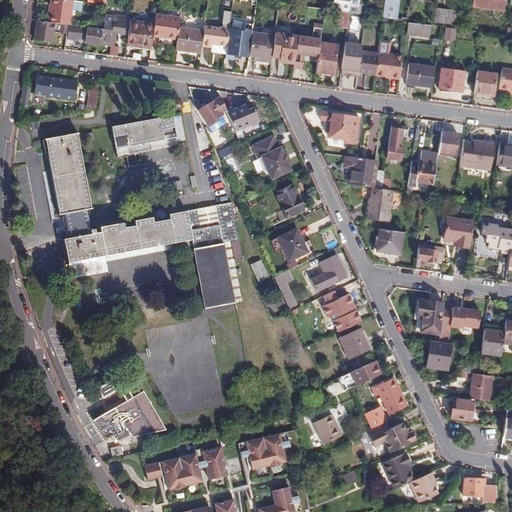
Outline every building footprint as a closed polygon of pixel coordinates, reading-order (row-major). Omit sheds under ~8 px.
[(501,0),(470,0),(469,7),(490,10),(490,14),(499,14),(501,0)] [(49,20),(48,28),(65,30),(71,31),(73,16),(82,16),(83,8),(49,4),(48,20),(49,20)] [(355,10),(354,18),(361,19),(362,11),(355,10)] [(395,11),(393,23),(404,25),(405,12),(395,11)] [(223,59),(227,30),(229,13),(220,13),(219,26),(221,29),(212,33),(201,32),(200,38),(198,52),(209,53),(209,58),(223,59)] [(336,31),(343,32),(344,25),(345,17),(338,16),(336,31)] [(454,20),(432,17),(431,26),(453,29),(454,20)] [(241,28),(242,20),(231,19),(224,59),(233,60),(234,56),(244,58),(249,29),(241,28)] [(149,41),(174,45),(175,34),(177,23),(152,20),(150,30),(149,41)] [(63,40),(63,44),(81,46),(82,48),(111,51),(111,38),(117,39),(116,42),(124,42),(126,27),(126,25),(110,23),(110,24),(101,23),(99,35),(99,36),(65,31),(63,40)] [(319,35),(321,24),(313,23),(311,34),(319,35)] [(404,25),(402,38),(419,40),(421,27),(404,25)] [(48,28),(36,26),(33,47),(46,49),(47,44),(50,44),(51,38),(63,40),(65,31),(65,30),(48,28)] [(124,42),(123,50),(147,53),(149,41),(150,30),(126,27),(124,42)] [(247,60),(269,62),(269,61),(292,63),(294,34),(249,31),(247,60)] [(197,58),(198,52),(200,38),(175,34),(174,45),(172,56),(197,58)] [(388,83),(396,84),(399,60),(385,58),(386,46),(376,45),(374,57),(373,60),(371,79),(381,80),(388,81),(388,83)] [(317,48),(312,79),(330,81),(334,50),(317,48)] [(357,61),(357,58),(358,54),(344,52),(343,59),(357,61)] [(354,77),(371,79),(373,60),(357,58),(357,61),(354,77)] [(340,59),(337,79),(354,82),(354,77),(357,61),(343,59),(340,59)] [(404,88),(429,92),(432,71),(406,68),(404,88)] [(459,95),(462,75),(438,72),(436,91),(459,95)] [(511,73),(499,72),(496,93),(505,94),(511,95),(511,98),(511,97),(511,73)] [(473,75),(470,97),(490,99),(492,77),(473,75)] [(61,86),(35,82),(33,99),(59,104),(61,86)] [(93,115),(98,113),(101,92),(104,92),(105,83),(97,82),(96,90),(93,115)] [(85,116),(93,115),(96,90),(90,90),(85,116)] [(114,92),(107,94),(111,107),(135,100),(136,103),(139,102),(136,91),(115,97),(114,92)] [(191,109),(200,128),(224,118),(216,102),(209,105),(201,108),(200,106),(191,109)] [(225,120),(233,138),(256,127),(249,112),(245,115),(242,108),(223,117),(225,120)] [(357,122),(318,117),(317,125),(324,125),(323,137),(326,142),(325,150),(341,152),(342,147),(353,148),(357,122)] [(115,162),(125,160),(137,158),(176,150),(170,119),(109,132),(115,162)] [(388,129),(384,163),(398,165),(399,151),(396,151),(398,141),(403,142),(405,135),(399,134),(400,132),(396,131),(388,129)] [(436,147),(435,158),(451,160),(454,138),(438,136),(436,147)] [(276,150),(270,137),(250,147),(257,160),(258,159),(264,172),(265,171),(270,181),(289,172),(285,165),(287,164),(283,155),(281,156),(278,149),(276,150)] [(230,208),(215,211),(218,231),(199,234),(196,215),(167,220),(167,226),(151,229),(150,223),(98,234),(99,238),(93,239),(92,235),(87,236),(84,216),(90,214),(74,139),(43,146),(58,221),(63,220),(68,244),(63,245),(71,285),(108,279),(106,271),(104,262),(189,245),(191,254),(203,314),(233,308),(224,258),(222,248),(229,246),(237,244),(230,208)] [(472,148),(460,147),(457,171),(486,174),(490,148),(472,146),(472,148)] [(511,151),(496,149),(493,169),(511,171),(511,151)] [(214,158),(217,164),(228,160),(225,153),(214,158)] [(417,169),(408,169),(405,192),(415,193),(416,187),(431,188),(435,159),(418,157),(417,169)] [(137,158),(125,160),(127,171),(139,168),(137,158)] [(373,166),(356,164),(342,162),(341,171),(348,172),(346,190),(369,193),(373,166)] [(380,190),(382,178),(376,177),(374,194),(380,194),(380,190)] [(302,216),(289,190),(273,198),(285,224),(302,216)] [(374,194),(370,193),(368,209),(366,209),(366,218),(388,221),(391,196),(387,195),(380,194),(374,194)] [(218,231),(215,211),(196,215),(199,234),(218,231)] [(388,221),(366,218),(365,225),(387,228),(388,221)] [(458,252),(467,253),(471,226),(446,223),(443,245),(458,247),(458,252)] [(510,247),(511,234),(495,231),(495,229),(480,228),(478,238),(484,239),(483,245),(486,246),(485,251),(499,253),(498,256),(508,258),(510,247)] [(319,252),(307,229),(289,237),(301,261),(319,252)] [(379,234),(378,246),(401,249),(403,237),(379,234)] [(104,262),(106,271),(191,254),(189,245),(104,262)] [(231,257),(229,246),(222,248),(224,258),(231,257)] [(401,249),(378,246),(377,256),(400,260),(401,249)] [(417,253),(415,265),(440,268),(442,253),(436,252),(435,255),(417,253)] [(255,282),(268,278),(262,260),(250,264),(255,282)] [(344,282),(334,260),(318,268),(323,279),(310,285),(315,296),(327,290),(344,282)] [(310,273),(307,266),(296,271),(299,278),(310,273)] [(283,289),(277,292),(288,314),(294,311),(283,289)] [(337,337),(360,327),(354,315),(352,316),(350,313),(352,311),(347,299),(338,304),(334,295),(322,301),(326,309),(322,311),(327,323),(331,321),(333,325),(332,326),(337,337)] [(438,339),(442,308),(417,305),(415,322),(420,322),(418,337),(438,339)] [(451,309),(442,308),(438,339),(437,346),(447,347),(448,324),(459,326),(462,323),(477,325),(479,308),(451,305),(451,309)] [(511,323),(504,322),(502,336),(501,348),(511,348),(511,350),(511,352),(511,353),(511,323)] [(482,333),(476,379),(484,380),(487,358),(499,360),(501,350),(501,348),(502,336),(482,333)] [(367,354),(357,334),(339,343),(349,363),(367,354)] [(432,353),(427,353),(425,371),(446,374),(449,347),(447,347),(437,346),(433,345),(432,353)] [(374,366),(350,377),(357,390),(381,379),(374,366)] [(471,378),(467,402),(485,405),(489,380),(484,380),(476,379),(471,378)] [(95,388),(101,399),(113,392),(107,382),(95,388)] [(390,419),(406,411),(394,385),(373,395),(376,402),(379,401),(386,415),(388,415),(390,419)] [(337,386),(325,392),(329,400),(340,394),(337,386)] [(167,432),(144,393),(93,423),(101,437),(102,436),(106,443),(113,439),(117,446),(131,438),(132,441),(167,432)] [(470,424),(472,405),(457,403),(455,412),(450,412),(449,421),(470,424)] [(371,434),(386,427),(379,413),(365,419),(371,434)] [(338,427),(334,418),(313,428),(323,449),(339,441),(334,429),(338,427)] [(503,433),(502,440),(511,441),(511,421),(504,420),(503,433)] [(389,458),(416,446),(412,436),(410,437),(408,433),(405,427),(402,429),(399,421),(386,427),(371,434),(366,436),(372,447),(375,448),(378,447),(384,448),(389,458)] [(295,436),(237,448),(241,463),(248,461),(251,474),(268,470),(269,471),(280,469),(279,468),(285,466),(283,454),(289,452),(290,456),(298,454),(295,436)] [(124,457),(122,448),(111,451),(113,459),(124,457)] [(195,458),(144,470),(148,485),(165,481),(168,494),(174,492),(174,493),(185,491),(185,490),(202,486),(199,472),(206,471),(209,484),(226,480),(219,452),(202,456),(201,453),(194,455),(195,458)] [(383,467),(394,493),(408,487),(414,484),(408,471),(411,469),(406,457),(383,467)] [(434,485),(430,477),(414,484),(408,487),(417,507),(436,498),(433,492),(431,486),(434,485)] [(499,506),(495,492),(483,491),(483,484),(470,482),(464,482),(462,499),(481,501),(481,506),(499,506)] [(293,511),(288,491),(271,495),(274,509),(260,511),(293,511)] [(308,511),(306,493),(296,495),(299,511),(308,511)]
